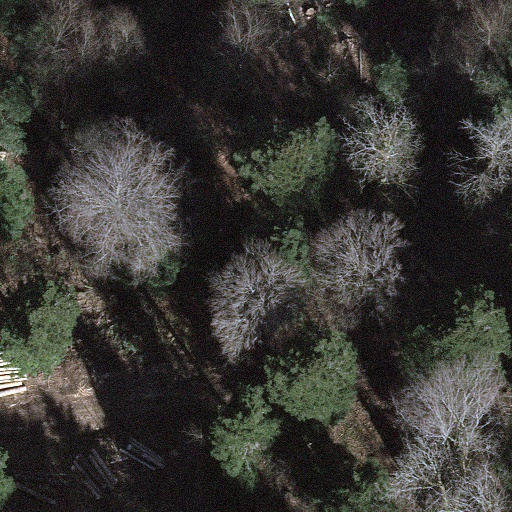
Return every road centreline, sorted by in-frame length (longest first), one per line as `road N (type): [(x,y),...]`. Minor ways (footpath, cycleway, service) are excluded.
road 1 (track): [(511,340),(0,426)]
road 2 (track): [(37,422),(316,511)]
